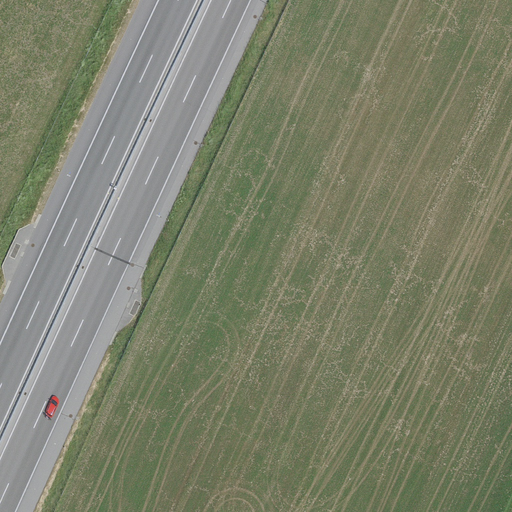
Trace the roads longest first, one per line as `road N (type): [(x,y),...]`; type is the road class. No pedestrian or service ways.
road 1 (motorway): [(0,505),(231,0)]
road 2 (motorway): [(177,0),(0,384)]
